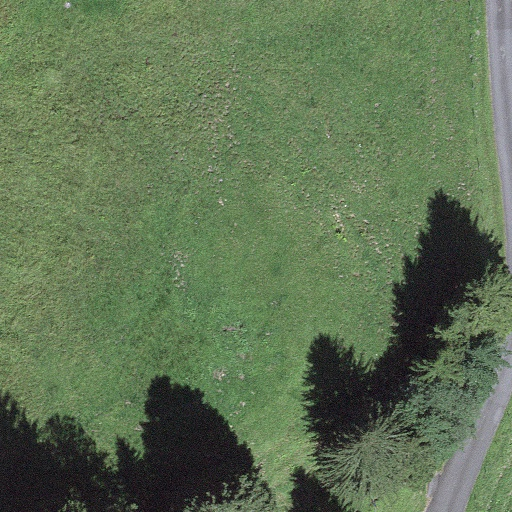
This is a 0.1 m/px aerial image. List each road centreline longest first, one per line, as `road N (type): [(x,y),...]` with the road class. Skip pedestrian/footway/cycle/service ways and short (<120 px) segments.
road 1 (unclassified): [(511,201),(499,0)]
road 2 (unclassified): [(446,511),(511,324)]
